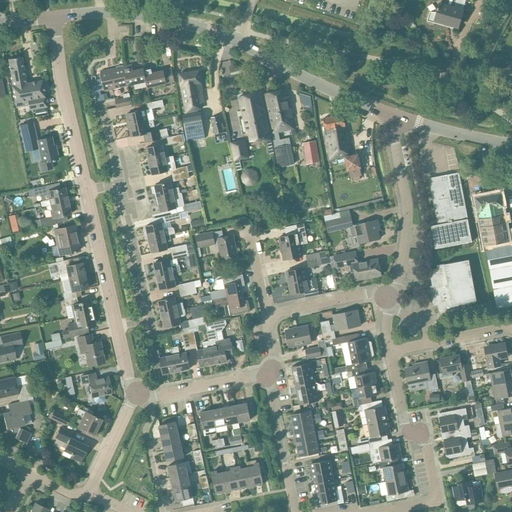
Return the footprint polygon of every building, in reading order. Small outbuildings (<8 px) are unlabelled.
[(430,12),(428,19),(458,27),(463,10),(461,10),(463,0),(446,0),(445,5),(439,4),(437,12),(430,12)] [(27,105),(28,109),(46,106),(45,97),(44,97),(41,81),(26,84),(21,57),(8,59),(13,86),(12,86),(15,102),(16,107),(27,105)] [(123,67),(128,86),(146,82),(143,69),(133,71),(132,65),(123,67)] [(128,86),(123,67),(100,72),(104,91),(128,86)] [(146,82),(147,88),(167,84),(174,82),(172,69),(164,71),(153,73),(152,67),(143,69),(146,82)] [(183,115),(191,113),(190,106),(204,104),(199,71),(179,75),(184,107),(181,107),(183,115)] [(273,140),(278,167),(294,164),(289,138),(279,139),(278,132),(295,129),(286,89),(265,94),(274,133),(275,140),(273,140)] [(261,130),(264,142),(271,140),(260,92),(238,97),(247,133),(261,130)] [(302,95),(302,105),(311,104),(311,95),(302,95)] [(115,100),(116,108),(132,105),(130,98),(129,97),(123,98),(124,99),(115,100)] [(162,100),(147,104),(148,109),(163,106),(162,100)] [(128,126),(148,121),(145,110),(126,114),(128,126)] [(201,112),(182,115),(187,141),(205,138),(201,112)] [(325,135),(330,160),(349,157),(347,147),(350,146),(348,132),(347,133),(346,127),(344,115),(323,119),(325,129),(324,129),(325,135)] [(211,118),(215,134),(223,132),(218,116),(211,118)] [(144,134),(146,143),(168,137),(166,129),(150,133),(149,128),(154,127),(153,120),(148,121),(128,126),(131,137),(144,134)] [(32,123),(19,126),(25,151),(38,148),(41,163),(39,163),(41,171),(52,169),(50,161),(58,159),(56,150),(54,151),(51,137),(36,141),(32,123)] [(167,138),(168,145),(185,141),(184,134),(179,135),(173,136),(173,137),(167,138)] [(230,143),(234,161),(249,158),(245,139),(230,143)] [(303,144),(305,161),(318,159),(315,142),(303,144)] [(149,161),(165,157),(162,145),(146,148),(149,161)] [(345,159),(350,177),(362,174),(357,155),(345,159)] [(165,157),(149,161),(152,175),(168,171),(165,157)] [(171,170),(172,176),(188,172),(187,166),(171,170)] [(257,178),(257,177),(257,174),(255,172),(253,170),(250,169),(246,169),(243,171),(241,174),(240,177),(241,180),(242,183),(245,185),(248,186),(250,186),(252,185),(255,183),(257,181),(257,178)] [(188,172),(172,176),(173,182),(194,177),(193,171),(188,172)] [(430,227),(435,250),(472,243),(466,208),(459,174),(429,179),(435,215),(436,215),(438,225),(430,227)] [(154,185),(157,198),(180,193),(178,187),(172,189),(170,182),(154,185)] [(40,202),(41,207),(45,206),(46,207),(68,202),(65,188),(59,189),(58,183),(32,189),(32,190),(30,190),(31,197),(34,196),(34,197),(40,196),(41,202),(40,202)] [(183,206),(185,212),(198,209),(197,202),(184,205),(181,193),(180,193),(157,198),(160,212),(176,208),(183,206)] [(485,247),(497,309),(511,306),(511,244),(510,245),(503,205),(502,205),(500,193),(475,198),(478,211),(479,219),(484,247),(485,247)] [(40,228),(67,221),(66,216),(71,214),(68,202),(46,207),(47,211),(43,212),(45,219),(34,221),(36,228),(38,228),(40,227),(40,228)] [(180,213),(164,216),(166,223),(182,219),(180,213)] [(357,235),(359,244),(379,239),(377,228),(379,228),(377,220),(353,225),(351,216),(337,219),(326,222),(328,232),(339,230),(350,227),(352,237),(357,235)] [(146,227),(143,229),(144,234),(147,233),(148,239),(170,235),(175,234),(174,229),(172,227),(163,229),(161,223),(145,226),(146,227)] [(279,237),(281,249),(301,245),(308,243),(303,224),(284,228),(286,236),(279,237)] [(51,247),(53,256),(60,255),(79,251),(77,241),(73,226),(54,230),(58,246),(51,247)] [(19,234),(21,240),(42,235),(40,228),(40,227),(38,228),(36,228),(36,229),(19,234)] [(219,246),(221,260),(238,257),(233,235),(223,237),(222,231),(213,232),(196,235),(198,248),(215,245),(215,247),(219,246)] [(148,239),(151,253),(167,249),(166,242),(171,241),(170,235),(148,239)] [(171,254),(187,250),(186,245),(170,248),(171,254)] [(301,245),(281,249),(283,260),(303,256),(301,245)] [(188,256),(191,269),(197,268),(193,249),(187,251),(187,250),(171,254),(173,260),(188,256)] [(354,272),(356,280),(381,275),(378,259),(358,263),(356,251),(330,257),(332,268),(335,267),(336,269),(349,266),(351,273),(354,272)] [(307,261),(320,258),(319,253),(305,255),(307,261)] [(57,263),(61,281),(68,279),(85,275),(82,265),(85,265),(83,257),(57,263)] [(307,261),(308,268),(328,264),(327,258),(320,259),(320,258),(307,261)] [(154,263),(157,277),(173,273),(180,271),(179,265),(171,267),(170,260),(154,263)] [(438,305),(439,313),(472,307),(471,303),(477,302),(469,260),(437,266),(437,268),(429,270),(432,286),(429,286),(433,306),(438,305)] [(288,283),(308,279),(305,268),(286,272),(288,283)] [(173,273),(157,277),(160,290),(176,286),(173,273)] [(210,292),(211,300),(243,294),(241,287),(245,286),(243,274),(222,279),(225,289),(210,292)] [(324,292),(337,288),(332,274),(320,278),(324,292)] [(62,294),(63,299),(75,296),(76,297),(81,296),(79,290),(88,289),(85,275),(68,279),(71,292),(62,294)] [(304,292),(305,298),(319,295),(318,289),(316,278),(308,279),(288,283),(290,295),(304,292)] [(178,285),(179,291),(196,288),(202,286),(200,280),(178,285)] [(196,288),(179,291),(181,297),(197,293),(196,288)] [(228,305),(230,316),(250,312),(248,300),(244,301),(243,294),(211,300),(213,308),(228,305)] [(71,305),(74,317),(93,312),(90,301),(78,304),(76,297),(75,296),(63,299),(65,307),(71,305)] [(158,301),(161,315),(184,309),(182,303),(176,304),(174,298),(158,301)] [(181,330),(187,329),(196,327),(196,326),(206,324),(202,305),(196,307),(198,318),(180,323),(179,318),(184,316),(185,314),(184,309),(161,315),(164,328),(179,324),(181,330)] [(333,315),(336,331),(361,326),(357,310),(333,315)] [(61,332),(63,339),(72,337),(88,333),(87,327),(95,325),(93,312),(74,317),(75,323),(67,325),(68,330),(61,332)] [(207,332),(209,341),(214,364),(227,362),(225,355),(232,353),(229,339),(217,341),(216,332),(221,331),(226,324),(225,321),(206,324),(207,332)] [(320,323),(324,341),(335,339),(334,331),(331,332),(329,321),(320,323)] [(285,331),(289,347),(311,343),(308,326),(285,331)] [(187,329),(191,349),(197,348),(194,332),(197,331),(196,327),(187,329)] [(182,334),(185,350),(191,349),(187,329),(181,330),(182,334)] [(53,341),(45,342),(46,349),(62,345),(59,332),(51,334),(53,341)] [(0,346),(0,363),(14,360),(11,348),(21,345),(18,333),(0,337),(2,346),(0,346)] [(85,353),(88,366),(105,362),(100,342),(93,343),(91,334),(77,337),(79,347),(80,354),(85,353)] [(350,353),(373,349),(371,342),(368,340),(367,338),(348,342),(350,353)] [(197,351),(200,367),(214,364),(209,341),(202,342),(204,349),(197,351)] [(319,347),(305,350),(307,359),(327,355),(328,355),(325,341),(318,342),(319,347)] [(485,348),(489,367),(500,365),(498,358),(507,357),(505,344),(485,348)] [(173,355),(176,372),(189,369),(186,353),(179,354),(178,345),(171,347),(173,355)] [(161,367),(163,375),(176,372),(173,355),(160,358),(158,349),(151,350),(155,368),(161,367)] [(352,371),(361,369),(360,363),(372,361),(371,358),(374,356),(373,349),(350,353),(352,365),(346,366),(347,372),(352,371)] [(443,373),(439,374),(440,379),(453,376),(452,371),(460,370),(462,381),(470,380),(467,364),(461,365),(459,356),(440,360),(443,373)] [(291,367),(293,377),(313,373),(311,363),(291,367)] [(426,380),(428,391),(438,389),(435,374),(429,375),(427,363),(412,366),(412,368),(405,369),(408,384),(426,380)] [(490,373),(485,374),(487,381),(491,380),(493,386),(511,382),(511,381),(510,369),(490,373)] [(470,372),(471,378),(483,376),(482,370),(470,372)] [(357,388),(377,384),(374,372),(355,376),(357,388)] [(70,377),(71,382),(80,380),(81,385),(88,383),(92,398),(94,397),(95,402),(97,403),(104,402),(105,399),(104,395),(111,393),(107,377),(96,380),(95,373),(80,376),(80,375),(70,377)] [(293,377),(295,386),(315,382),(313,373),(293,377)] [(0,397),(17,394),(18,402),(28,400),(32,399),(29,384),(16,386),(14,378),(0,381),(0,397)] [(295,386),(297,396),(317,392),(315,382),(295,386)] [(511,382),(493,386),(495,400),(511,396),(511,382)] [(353,400),(354,406),(361,405),(372,403),(370,397),(379,395),(377,384),(357,388),(360,399),(353,400)] [(297,396),(299,405),(319,402),(317,392),(297,396)] [(14,438),(26,444),(31,433),(20,428),(19,426),(25,425),(22,415),(31,413),(28,400),(18,402),(7,405),(9,412),(2,414),(6,429),(10,428),(12,433),(16,435),(14,438)] [(235,405),(239,423),(251,420),(247,403),(235,405)] [(365,411),(368,424),(388,420),(385,406),(373,409),(372,403),(361,405),(362,412),(365,411)] [(499,417),(500,424),(511,421),(511,407),(504,409),(503,404),(491,406),(493,418),(499,417)] [(227,425),(228,429),(232,428),(232,424),(239,423),(235,405),(223,408),(227,425)] [(215,427),(227,425),(223,408),(212,410),(215,427)] [(438,413),(440,425),(463,421),(462,415),(466,414),(465,408),(461,409),(438,413)] [(78,427),(94,435),(101,420),(85,412),(79,409),(72,424),(78,427)] [(215,427),(212,410),(200,413),(203,430),(215,427)] [(50,419),(65,426),(69,418),(53,411),(50,419)] [(290,415),(292,424),(312,420),(311,411),(290,415)] [(292,424),(294,432),(314,428),(312,420),(292,424)] [(357,442),(358,446),(369,444),(387,440),(386,434),(390,434),(388,420),(368,424),(370,437),(359,439),(357,442)] [(440,425),(442,436),(470,431),(469,425),(464,426),(463,421),(440,425)] [(497,436),(499,437),(502,437),(511,434),(511,421),(500,424),(495,425),(497,436)] [(159,425),(161,437),(178,434),(175,422),(159,425)] [(80,462),(88,447),(70,438),(72,433),(60,427),(55,438),(67,443),(62,453),(80,462)] [(294,432),(295,440),(316,436),(314,428),(294,432)] [(336,430),(339,442),(347,440),(344,428),(336,430)] [(470,431),(442,436),(445,448),(468,443),(467,437),(477,435),(476,430),(470,431)] [(161,437),(164,449),(181,445),(178,434),(161,437)] [(243,443),(241,435),(229,437),(231,445),(243,443)] [(295,440),(297,448),(317,444),(316,436),(295,440)] [(379,448),(381,461),(397,458),(402,457),(399,443),(392,445),(391,439),(387,440),(369,444),(370,450),(379,448)] [(506,452),(508,465),(511,463),(511,448),(510,449),(509,442),(494,445),(495,454),(506,452)] [(445,448),(447,459),(474,454),(473,448),(469,448),(468,443),(445,448)] [(319,453),(317,444),(297,448),(299,457),(319,453)] [(164,449),(167,461),(184,457),(181,445),(164,449)] [(497,472),(494,459),(486,460),(485,454),(473,456),(476,476),(497,472)] [(383,468),(385,481),(406,477),(403,463),(398,464),(397,458),(381,461),(379,462),(380,469),(383,468)] [(235,467),(240,488),(249,486),(249,488),(254,487),(254,485),(263,484),(259,462),(257,462),(256,460),(246,462),(247,467),(241,469),(241,466),(235,467)] [(311,463),(313,474),(331,470),(329,460),(311,463)] [(168,466),(170,477),(187,474),(186,468),(190,467),(189,461),(185,462),(168,466)] [(230,490),(240,488),(235,467),(230,468),(231,471),(218,473),(217,470),(211,471),(216,493),(225,491),(226,493),(231,492),(230,490)] [(511,469),(494,473),(498,493),(506,493),(511,490),(511,469)] [(313,474),(315,484),(333,480),(331,470),(313,474)] [(187,474),(170,477),(173,490),(190,486),(187,474)] [(386,496),(387,501),(404,498),(403,492),(408,491),(406,477),(385,481),(388,495),(386,496)] [(315,484),(317,494),(335,490),(333,480),(315,484)] [(456,504),(459,506),(484,502),(480,484),(473,485),(472,481),(458,484),(458,486),(452,487),(455,500),(456,504)] [(190,486),(173,490),(176,502),(182,500),(183,506),(194,504),(191,492),(201,490),(200,484),(190,486)] [(319,504),(338,501),(335,490),(317,494),(319,504)]
